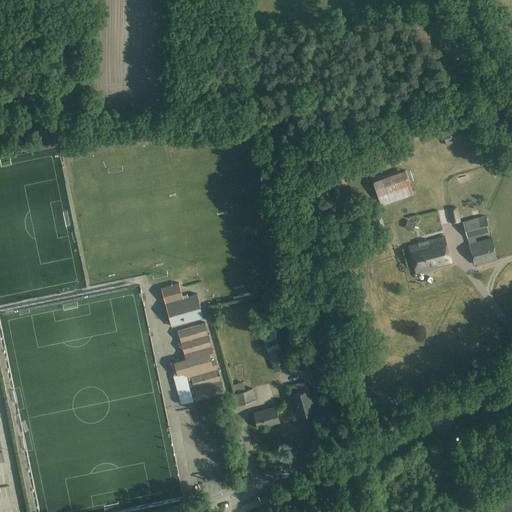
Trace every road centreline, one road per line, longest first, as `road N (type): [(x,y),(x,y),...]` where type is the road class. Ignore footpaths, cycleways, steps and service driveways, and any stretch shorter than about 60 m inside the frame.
road 1 (secondary): [(258,485),(511,372)]
road 2 (unknown): [(511,131),(430,0)]
